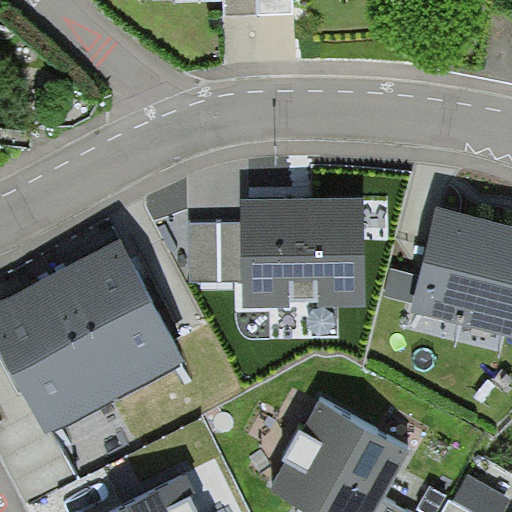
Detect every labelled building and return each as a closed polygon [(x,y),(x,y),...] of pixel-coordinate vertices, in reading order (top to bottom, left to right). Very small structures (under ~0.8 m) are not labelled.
[(360,294),(359,199),(252,200),(252,218),(252,279),(253,295),(360,294)] [(511,321),(511,316),(511,227),(444,210),(422,298),(511,321)] [(252,279),(252,218),(189,218),(190,279),(252,279)] [(108,378),(176,343),(121,242),(55,277),(108,378)] [(108,378),(55,277),(0,306),(0,325),(45,411),(108,378)] [(369,511),(380,492),(409,447),(324,399),(309,425),(300,420),(282,452),(293,458),(278,484),(327,511),(369,511)] [(212,511),(190,465),(92,511),(212,511)] [(416,511),(380,492),(369,511),(416,511)]
